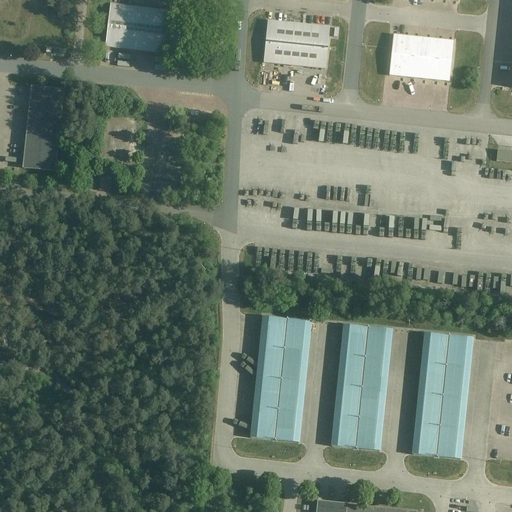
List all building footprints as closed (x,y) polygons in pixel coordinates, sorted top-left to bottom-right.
[(111,5),(106,47),(167,54),(172,12),(111,5)] [(268,22),(264,63),(325,70),(329,28),(268,22)] [(389,76),(450,82),(454,42),(393,36),(389,76)] [(55,172),(63,91),(32,88),(24,169),(55,172)] [(129,147),(130,144),(132,122),(107,119),(102,162),(127,165),(129,147)] [(511,152),(497,151),(496,162),(511,163),(511,152)] [(99,191),(110,192),(112,177),(100,176),(99,191)] [(311,322),(262,317),(250,437),(300,442),(311,322)] [(391,330),(342,325),(330,447),(380,451),(391,330)] [(473,338),(423,333),(411,455),(461,460),(473,338)] [(402,511),(347,506),(347,505),(318,502),(316,511),(402,511)]
